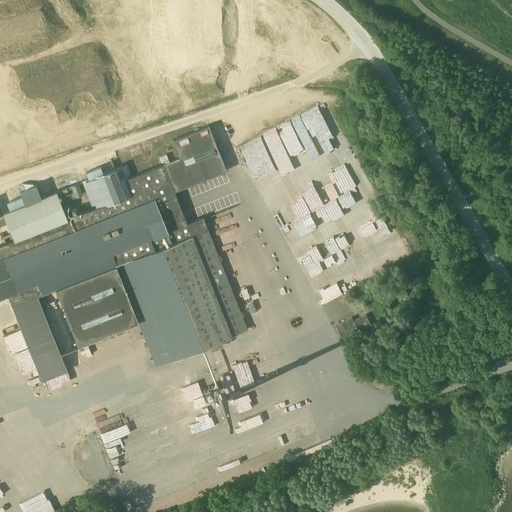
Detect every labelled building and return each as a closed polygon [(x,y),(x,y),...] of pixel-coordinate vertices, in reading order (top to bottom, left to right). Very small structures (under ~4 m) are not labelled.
[(6,202),(9,210),(0,213),(0,224),(7,221),(14,240),(0,245),(0,297),(7,294),(41,381),(67,370),(38,296),(55,289),(78,345),(139,321),(156,365),(248,329),(203,217),(187,223),(174,191),(226,170),(209,125),(172,140),(179,158),(131,177),(127,165),(122,167),(83,182),(94,208),(67,219),(61,203),(67,201),(67,200),(75,197),(83,194),(78,183),(71,186),(39,198),(36,190),(6,202)] [(341,125),(328,130),(331,139),(344,134),(341,125)] [(321,165),(334,158),(330,150),(317,157),(321,165)] [(363,170),(345,180),(343,176),(334,181),(341,194),(368,179),(363,170)] [(366,193),(349,202),(355,212),(372,204),(366,193)] [(336,210),(324,215),(327,223),(339,217),(336,210)] [(367,224),(349,234),(354,242),(371,232),(367,224)] [(316,251),(319,259),(328,256),(325,248),(316,251)] [(306,266),(316,262),(314,255),(304,260),(306,266)] [(373,275),(381,270),(377,263),(369,267),(373,275)] [(364,305),(353,305),(353,315),(364,315),(364,305)] [(337,323),(344,337),(371,324),(366,313),(357,318),(356,314),(337,323)] [(357,366),(363,363),(357,349),(350,352),(357,366)] [(228,392),(257,382),(252,367),(239,371),(235,358),(226,360),(228,366),(220,368),(228,392)] [(385,379),(393,375),(390,366),(381,370),(385,379)] [(0,419),(2,425),(25,416),(22,409),(12,412),(10,408),(0,411),(0,419)] [(114,472),(137,463),(134,456),(111,464),(114,472)] [(54,460),(12,475),(15,484),(62,466),(60,460),(55,462),(54,460)] [(37,490),(19,497),(23,507),(47,497),(49,502),(75,492),(66,471),(35,483),(37,490)] [(131,508),(166,496),(158,473),(123,485),(131,508)]
